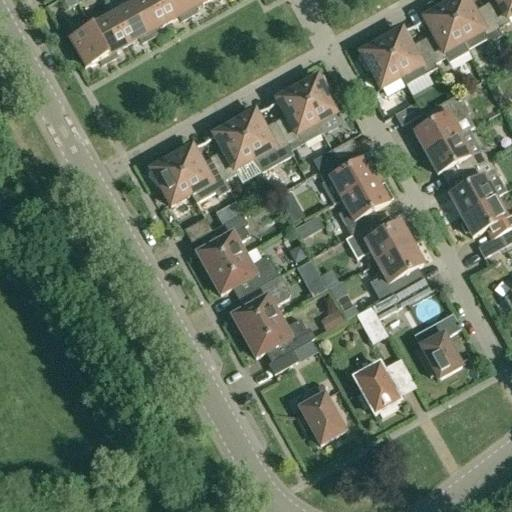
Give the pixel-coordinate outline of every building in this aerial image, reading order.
[(68,11),(77,6),(74,0),(62,0),(68,11)] [(152,0),(145,0),(131,8),(149,41),(156,38),(153,33),(167,26),(152,0)] [(178,0),(152,0),(167,26),(180,19),(182,23),(189,19),(178,0)] [(204,0),(178,0),(189,19),(196,15),(193,11),(207,4),(204,0)] [(465,0),(458,3),(444,9),(469,55),(470,54),(469,52),(487,42),(489,46),(501,39),(497,32),(484,8),(474,14),(465,0)] [(511,0),(494,0),(495,2),(484,8),(497,32),(510,26),(507,22),(511,19),(511,0)] [(131,8),(111,19),(127,48),(140,41),(142,45),(149,41),(131,8)] [(424,23),(426,26),(432,37),(421,43),(435,67),(447,61),(449,65),(469,55),(444,9),(424,23)] [(109,63),(116,60),(114,55),(127,48),(111,19),(91,30),(109,63)] [(102,67),(109,63),(91,30),(70,42),(86,71),(100,63),(102,67)] [(403,35),(395,38),(381,44),(401,81),(405,88),(437,71),(435,67),(421,43),(410,50),(403,35)] [(380,92),(401,81),(381,44),(358,61),(366,73),(369,72),(380,92)] [(476,57),(453,64),(457,76),(480,68),(476,57)] [(416,96),(438,86),(434,77),(412,87),(416,96)] [(323,80),(297,91),(317,127),(337,116),(326,96),(329,94),(323,80)] [(277,105),(279,108),(285,119),(275,125),(288,149),(300,142),(297,138),(317,127),(297,91),(277,105)] [(414,136),(425,157),(474,130),(467,117),(469,116),(459,97),(430,113),(436,124),(414,136)] [(395,118),(401,129),(421,118),(415,107),(395,118)] [(256,117),(248,120),(234,126),(254,162),(273,152),(275,156),(288,149),(275,125),(264,131),(256,117)] [(214,140),(216,143),(222,154),(212,160),(225,184),(237,177),(241,186),(261,175),(254,162),(234,126),(214,140)] [(463,177),(465,176),(488,163),(493,161),(486,149),(482,152),(470,132),(474,130),(425,157),(437,178),(457,166),(463,177)] [(331,153),(337,164),(339,163),(339,164),(358,153),(352,142),(331,153)] [(193,152),(185,155),(171,161),(191,197),(196,206),(215,195),(218,200),(230,193),(225,184),(212,160),(200,166),(193,152)] [(171,209),(191,197),(171,161),(148,177),(157,190),(159,189),(171,209)] [(330,181),(342,203),(376,184),(372,177),(375,176),(368,162),(365,164),(364,163),(345,173),(339,164),(339,163),(337,164),(319,174),(324,184),(330,181)] [(460,220),(495,201),(506,195),(488,163),(465,176),(471,186),(449,199),(460,220)] [(275,199),(284,193),(279,182),(268,188),(275,199)] [(345,242),(346,242),(372,228),(366,218),(388,206),(388,205),(391,203),(383,189),(380,191),(376,184),(342,203),(346,211),(339,216),(351,238),(345,242)] [(495,201),(460,220),(463,225),(461,229),(465,236),(469,236),(472,241),(481,236),(487,246),(511,231),(511,217),(506,221),(495,201)] [(285,215),(292,228),(305,219),(297,206),(285,215)] [(197,256),(209,278),(243,258),(237,247),(249,240),(244,231),(248,229),(242,218),(214,233),(219,244),(197,256)] [(184,233),(191,246),(212,234),(205,222),(184,233)] [(294,232),(301,244),(311,238),(304,226),(294,232)] [(370,254),(377,266),(411,247),(400,226),(379,238),(373,227),(372,228),(346,242),(356,261),(370,254)] [(478,251),(483,262),(504,250),(499,240),(478,251)] [(381,305),(395,298),(408,290),(402,279),(423,268),(411,247),(377,266),(383,277),(369,285),(381,305)] [(251,295),(252,294),(279,279),(268,259),(250,269),(243,258),(209,278),(220,298),(245,284),(251,295)] [(232,319),(244,340),(279,321),(273,311),(288,302),(290,297),(280,279),(279,279),(252,294),(258,305),(232,319)] [(321,281),(312,286),(319,297),(327,291),(321,281)] [(337,303),(344,315),(354,309),(347,297),(337,303)] [(395,298),(381,305),(372,310),(379,323),(402,310),(395,298)] [(372,310),(371,311),(357,319),(373,348),(387,340),(378,323),(379,323),(372,310)] [(462,370),(446,341),(461,333),(452,318),(429,331),(435,342),(420,350),(421,351),(416,354),(430,380),(435,377),(438,383),(462,370)] [(281,347),(287,357),(292,354),(315,342),(309,331),(306,333),(300,323),(284,331),(279,321),(244,340),(255,361),(281,347)] [(298,365),(292,354),(287,357),(268,368),(274,378),(298,365)] [(362,397),(358,400),(365,412),(369,409),(374,419),(379,416),(382,421),(398,412),(395,407),(400,404),(395,396),(402,392),(389,369),(382,373),(379,367),(354,382),(362,397)] [(322,388),(312,393),(317,402),(300,411),(303,418),(298,421),(305,433),(310,430),(320,449),(345,435),(331,410),(334,409),(322,388)]
